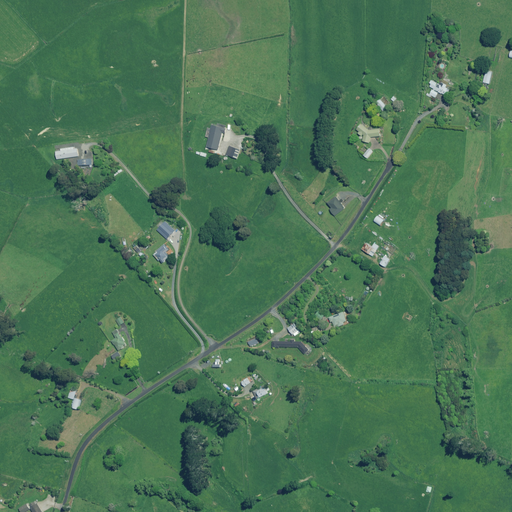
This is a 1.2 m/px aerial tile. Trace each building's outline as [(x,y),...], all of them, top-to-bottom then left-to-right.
[(486,70),(483,82),(482,86),(487,87),(487,83),(490,84),(493,72),(486,70)] [(430,87),(435,89),(435,90),(442,94),(442,93),(447,96),(450,90),(446,87),(447,85),(442,83),(441,85),(432,80),(430,83),(432,84),(430,87)] [(388,107),(380,99),(378,102),(385,110),(388,107)] [(357,129),(360,132),(358,133),(363,136),(364,135),(363,141),(370,143),(372,137),(381,136),(381,129),(370,130),(361,124),(357,129)] [(227,129),(213,125),(213,128),(209,128),(207,137),(210,138),(207,147),(219,150),(223,133),(226,133),(227,129)] [(75,149),(75,147),(62,149),(62,151),(57,152),(59,159),(80,156),(79,149),(75,149)] [(241,150),(234,148),(231,156),(238,159),(241,150)] [(373,151),(369,148),(364,155),(367,158),(373,151)] [(92,167),(93,159),(79,160),(79,166),(90,165),(90,167),(92,167)] [(345,208),(337,197),(328,203),(332,208),(330,210),(335,216),(345,208)] [(385,220),(378,216),(375,222),(381,226),(385,220)] [(176,229),(171,225),(169,227),(170,228),(164,235),(168,238),(176,229)] [(380,246),(375,243),(373,247),(367,243),(362,249),(373,256),(380,246)] [(170,249),(167,246),(158,252),(155,255),(160,261),(161,260),(164,263),(166,261),(165,259),(169,256),(166,253),(170,249)] [(391,259),(385,256),(380,263),(386,267),(391,259)] [(325,316),(319,311),(316,315),(322,320),(325,316)] [(348,321),(344,312),(330,317),(332,322),(333,322),(336,328),(340,326),(340,327),(345,325),(345,322),(348,321)] [(125,323),(122,317),(117,320),(120,326),(125,323)] [(301,332),(294,322),(291,324),(292,326),(288,328),(295,337),(301,332)] [(122,337),(118,330),(113,332),(117,338),(112,341),(115,345),(115,344),(119,350),(127,346),(124,341),(125,340),(123,336),(122,337)] [(260,343),(258,338),(249,342),(251,347),(260,343)] [(295,340),(291,340),(291,342),(274,341),(273,348),(280,348),(280,347),(299,347),(305,354),(310,350),(302,342),(295,342),(295,340)] [(122,356),(119,352),(112,356),(115,360),(122,356)] [(251,380),(249,378),(248,379),(247,378),(241,382),(245,387),(250,383),(249,381),(251,380)] [(263,387),(262,387),(259,389),(259,388),(253,391),(257,399),(269,393),(265,387),(264,385),(262,386),(263,387)] [(31,505),(33,507),(32,508),(33,511),(43,511),(39,504),(37,505),(36,502),(31,505)]
